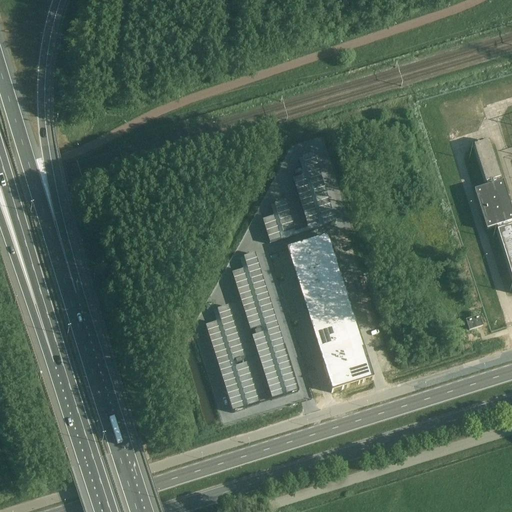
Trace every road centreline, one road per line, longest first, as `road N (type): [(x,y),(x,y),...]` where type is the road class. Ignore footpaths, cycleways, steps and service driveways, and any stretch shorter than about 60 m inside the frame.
road 1 (primary): [(511,373),(69,511)]
road 2 (primary): [(171,511),(511,403)]
road 3 (unclassified): [(317,417),(11,511)]
road 4 (motorway): [(69,300),(41,95),(56,0)]
road 5 (unclassified): [(254,511),(511,430)]
road 6 (motorway): [(69,300),(0,73)]
road 7 (motorway): [(137,511),(69,300)]
road 8 (motorway): [(0,154),(61,360)]
road 9 (unclassified): [(317,417),(511,356)]
road 10 (motorway): [(61,360),(109,511)]
road 11 (motorway): [(0,216),(31,307),(61,360)]
